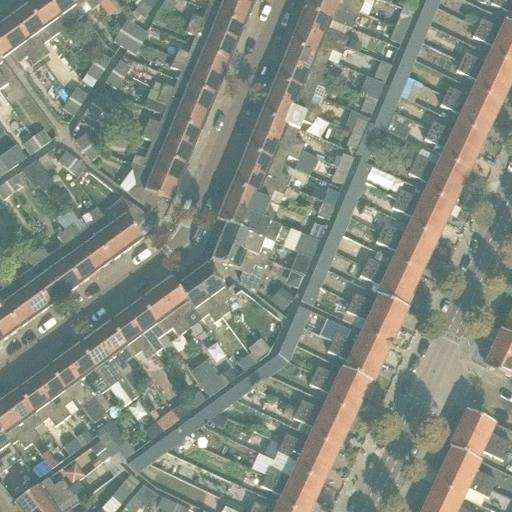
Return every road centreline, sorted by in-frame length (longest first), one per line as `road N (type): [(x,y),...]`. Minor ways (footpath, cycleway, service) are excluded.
road 1 (residential): [(281,0),(179,239),(0,373)]
road 2 (tertiary): [(432,373),(511,202)]
road 3 (tertiary): [(367,511),(432,373)]
